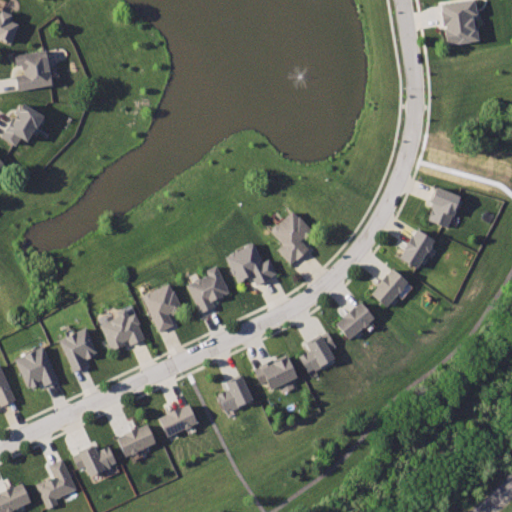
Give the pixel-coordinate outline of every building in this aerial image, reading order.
[(450,0),(444,1),(451,46),(483,41),(476,0),(450,0)] [(0,37),(13,43),(19,25),(10,21),(14,12),(4,9),(1,14),(0,13),(0,37)] [(49,49),(14,55),(21,89),(55,84),(49,49)] [(23,103),(1,137),(14,146),(22,137),(30,142),(46,118),(23,103)] [(439,187),(427,218),(449,229),(463,198),(439,187)] [(295,211),(272,231),(283,244),(278,250),(291,266),(310,249),(306,242),(315,234),(295,211)] [(419,230),(402,258),(420,269),(437,240),(419,230)] [(255,243),(227,259),(241,282),(253,276),(258,285),(279,276),(272,260),(266,263),(255,243)] [(218,265),(207,270),(209,274),(188,284),(202,314),(216,308),(214,301),(230,294),(218,265)] [(394,269),(374,294),(389,307),(411,281),(394,269)] [(170,284),(143,298),(160,333),(175,326),(171,316),(184,311),(170,284)] [(363,301),(338,326),(351,340),(378,316),(363,301)] [(133,311),(99,326),(113,351),(130,342),(132,345),(147,339),(133,311)] [(87,328),(59,342),(74,372),(90,366),(86,360),(99,354),(87,328)] [(331,332),(309,345),(312,351),(302,357),(311,374),(338,357),(334,351),(339,346),(331,332)] [(44,346),(14,360),(28,385),(42,378),(45,385),(58,379),(44,346)] [(291,356),(257,371),(263,384),(270,382),(273,391),(302,377),(291,356)] [(0,363),(0,404),(1,407),(17,400),(0,363)] [(244,376),(228,384),(230,390),(219,395),(227,413),(255,400),(244,376)] [(191,404),(159,421),(168,438),(201,423),(191,404)] [(148,424),(118,438),(127,456),(157,443),(148,424)] [(111,446),(101,450),(97,445),(74,457),(80,471),(87,468),(92,479),(120,466),(111,446)] [(63,459),(49,465),(52,475),(35,482),(48,510),(59,506),(57,499),(78,489),(63,459)] [(24,483),(0,493),(0,511),(13,511),(34,503),(24,483)]
